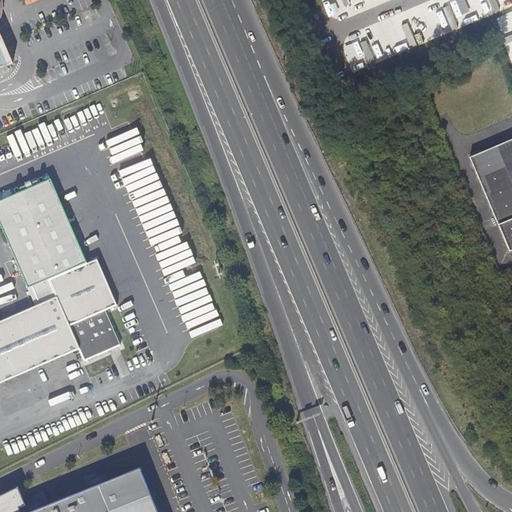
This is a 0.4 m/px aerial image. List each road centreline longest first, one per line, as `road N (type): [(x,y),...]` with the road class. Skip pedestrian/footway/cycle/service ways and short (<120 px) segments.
road 1 (motorway): [(177,0),(398,511)]
road 2 (unknown): [(0,199),(55,172),(88,172),(112,203),(171,334),(152,370),(0,427)]
road 3 (motorway): [(434,511),(254,78)]
road 4 (motorway): [(160,0),(309,407)]
road 5 (motorway): [(418,392),(275,80),(254,78)]
road 6 (motorway): [(511,507),(474,477),(418,392)]
road 7 (motorway): [(471,511),(418,392)]
